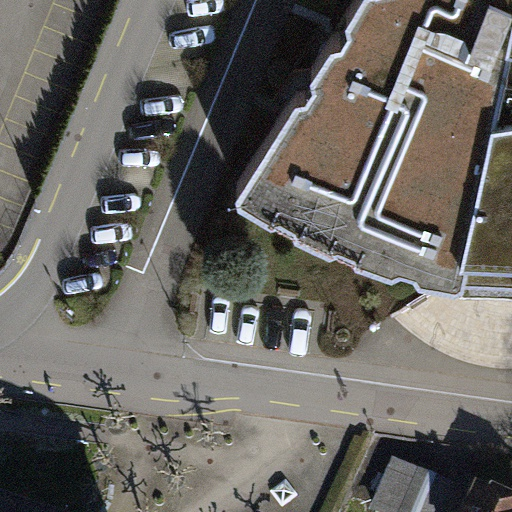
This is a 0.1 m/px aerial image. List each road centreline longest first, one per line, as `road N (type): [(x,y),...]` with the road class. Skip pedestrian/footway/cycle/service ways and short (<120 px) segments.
road 1 (residential): [(0,346),(511,424)]
road 2 (unclassified): [(0,322),(43,271),(154,0)]
